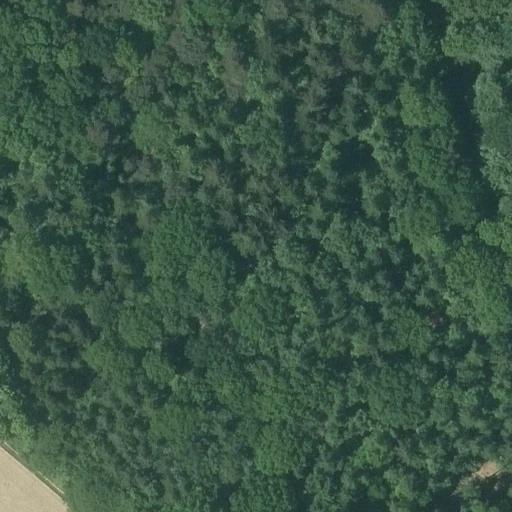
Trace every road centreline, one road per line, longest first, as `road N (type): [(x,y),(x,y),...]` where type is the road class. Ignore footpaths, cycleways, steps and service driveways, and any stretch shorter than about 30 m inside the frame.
road 1 (track): [(0,88),(54,139),(304,511)]
road 2 (track): [(511,323),(437,0)]
road 3 (track): [(0,432),(94,511)]
